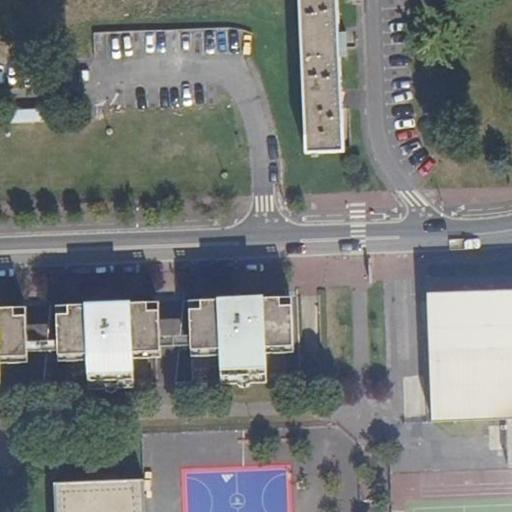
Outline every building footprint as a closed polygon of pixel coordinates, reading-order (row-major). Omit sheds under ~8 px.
[(299,0),(306,156),(344,154),(340,61),(340,36),(338,0),(299,0)] [(340,36),(340,61),(348,61),(347,36),(340,36)] [(511,294),(503,295),(427,296),(432,423),(506,422),(507,462),(511,461),(511,294)] [(293,355),(291,298),(264,299),(265,302),(286,305),(288,355),(293,355)] [(188,302),(189,337),(190,347),(190,358),(220,358),(223,358),(224,367),(220,367),(220,386),(236,386),(238,382),(248,382),(250,385),(266,384),(265,356),(288,355),(286,305),(265,302),(264,299),(188,302)] [(159,303),(125,304),(153,310),(155,361),(160,360),(160,348),(160,338),(159,303)] [(125,304),(62,307),(55,313),(56,342),(56,352),(56,363),(90,362),(91,370),(87,373),(86,391),(104,391),(104,386),(116,386),(116,391),(133,390),(132,362),(155,361),(153,310),(125,304)] [(24,308),(0,309),(0,311),(19,316),(22,365),(26,365),(26,352),(25,343),(24,308)] [(0,365),(22,365),(19,316),(0,311),(0,365)] [(189,337),(160,338),(160,348),(190,347),(189,337)] [(25,343),(26,352),(56,352),(56,342),(25,343)] [(146,511),(144,462),(54,466),(56,511),(146,511)]
